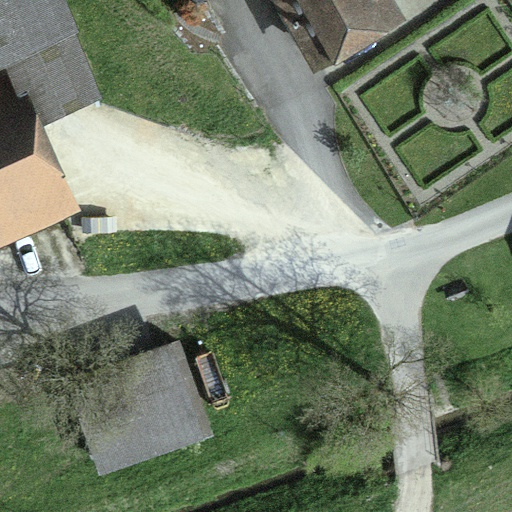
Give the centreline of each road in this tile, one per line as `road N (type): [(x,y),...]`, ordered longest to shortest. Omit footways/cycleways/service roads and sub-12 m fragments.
road 1 (residential): [(511,213),(401,258),(0,327)]
road 2 (track): [(401,258),(414,511)]
